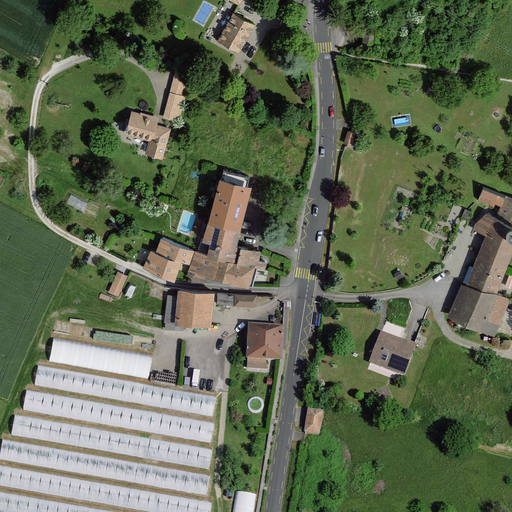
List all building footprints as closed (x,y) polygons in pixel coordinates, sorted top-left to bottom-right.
[(256,25),(234,12),(219,38),(241,51),(256,25)] [(377,32),(365,31),(362,47),(374,49),(377,32)] [(176,73),(165,117),(178,121),(190,77),(176,73)] [(163,156),(170,129),(157,125),(159,119),(134,112),(128,133),(152,139),(148,152),(163,156)] [(197,251),(191,269),(189,275),(194,278),(193,281),(204,281),(206,274),(251,285),(257,266),(266,268),(268,262),(259,260),(261,252),(237,247),(254,185),(224,179),(207,239),(215,241),(210,255),(197,251)] [(464,282),(450,313),(493,332),(507,298),(495,292),(511,246),(511,196),(483,185),(479,197),(496,204),(494,213),(486,210),(476,222),(474,226),(487,231),(466,283),(464,282)] [(190,262),(194,250),(163,238),(157,252),(153,250),(145,267),(176,279),(182,259),(190,262)] [(119,268),(110,289),(121,294),(130,273),(119,268)] [(213,325),(216,293),(181,291),(178,323),(213,325)] [(258,298),(238,297),(237,306),(257,307),(258,298)] [(389,321),(387,330),(404,334),(406,326),(389,321)] [(284,330),(252,328),(249,368),(267,369),(267,361),(281,362),(284,330)] [(379,334),(367,364),(402,377),(414,348),(379,334)] [(154,353),(55,338),(51,360),(151,375),(154,353)] [(58,385),(59,367),(36,366),(35,384),(58,385)] [(46,410),(48,392),(24,390),(22,407),(46,410)] [(204,413),(220,414),(221,397),(205,396),(204,413)] [(309,410),(306,430),(318,431),(321,411),(309,410)] [(14,431),(30,435),(35,418),(19,414),(14,431)] [(216,467),(218,449),(202,448),(200,465),(216,467)] [(216,478),(196,474),(193,490),(212,494),(216,478)] [(234,511),(255,511),(258,492),(238,490),(234,511)] [(202,501),(199,511),(215,511),(217,504),(202,501)]
